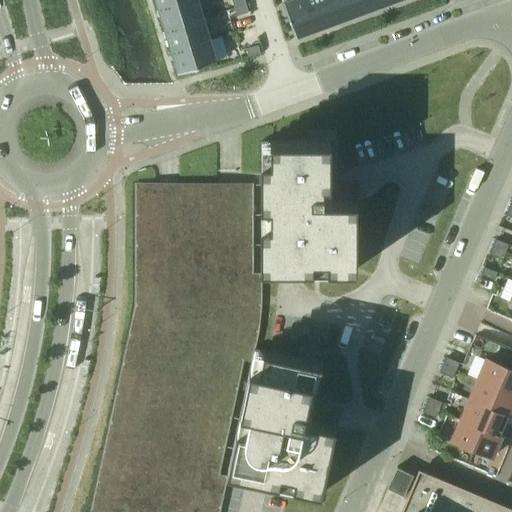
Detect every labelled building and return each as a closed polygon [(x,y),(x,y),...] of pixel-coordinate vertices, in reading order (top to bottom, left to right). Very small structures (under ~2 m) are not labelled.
[(198,0),(179,0),(158,6),(165,28),(203,17),(198,0)] [(317,30),(305,0),(282,0),(296,37),(317,30)] [(305,0),(317,30),(337,22),(329,0),(305,0)] [(329,0),(337,22),(358,14),(352,0),(329,0)] [(352,0),(358,14),(378,7),(375,0),(352,0)] [(246,4),(234,8),(237,15),(248,12),(246,4)] [(203,17),(165,28),(171,51),(210,39),(203,17)] [(210,39),(171,51),(178,73),(217,61),(210,39)] [(260,52),(258,44),(246,48),(249,56),(260,52)] [(261,140),(261,268),(357,268),(357,200),(331,200),(331,140),(261,140)] [(127,343),(91,506),(119,511),(214,511),(239,386),(251,322),(246,186),(226,186),(166,188),(134,188),(136,292),(127,343)] [(505,252),(509,244),(496,239),(493,246),(505,252)] [(493,246),(489,254),(502,259),(505,252),(493,246)] [(481,274),(494,279),(497,272),(484,266),(481,274)] [(227,473),(321,493),(336,426),(310,421),(322,363),(254,348),(227,473)] [(446,356),(443,364),(456,369),(459,362),(446,356)] [(511,368),(487,358),(478,379),(511,393),(511,368)] [(443,364),(440,372),(453,377),(456,369),(443,364)] [(509,415),(511,407),(511,393),(478,379),(470,399),(509,415)] [(429,396),(426,404),(439,409),(442,402),(429,396)] [(509,415),(470,399),(461,419),(500,435),(509,415)] [(426,404),(423,412),(436,417),(439,409),(426,404)] [(491,456),(500,435),(461,419),(452,440),(491,456)] [(511,511),(511,507),(499,502),(419,468),(400,511),(511,511)]
